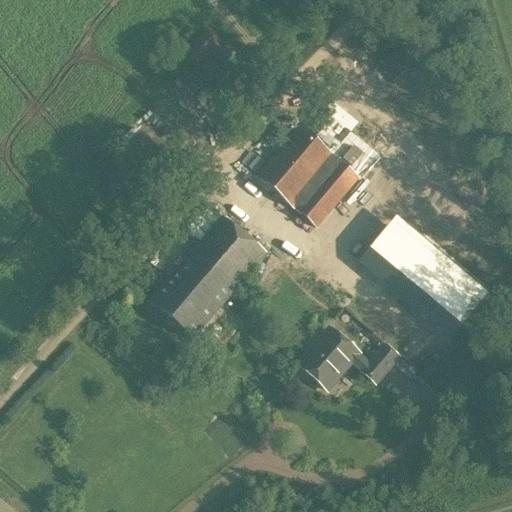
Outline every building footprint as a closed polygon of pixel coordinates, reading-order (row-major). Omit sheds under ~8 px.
[(182,56),(195,69),(208,55),(222,68),(235,55),(208,29),(182,56)] [(174,103),(190,117),(205,100),(189,86),(174,103)] [(281,148),(285,151),(276,162),(272,158),(253,178),(316,230),(358,180),(296,129),(281,148)] [(220,220),(149,305),(192,341),(263,256),(220,220)] [(389,228),(359,265),(452,342),(483,304),(389,228)] [(313,356),(310,353),(296,369),(322,391),(339,371),(343,374),(350,365),(375,387),(399,359),(382,345),(365,364),(331,335),(313,356)]
